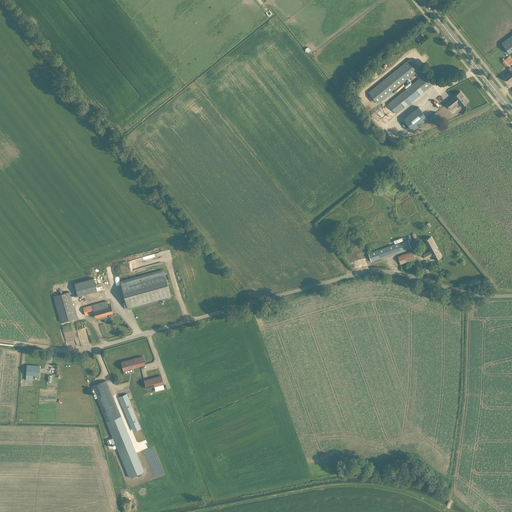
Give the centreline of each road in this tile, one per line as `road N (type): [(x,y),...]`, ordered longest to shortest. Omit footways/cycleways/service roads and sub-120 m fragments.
road 1 (unclassified): [(21,343),(87,349),(364,271),(511,297)]
road 2 (track): [(246,303),(5,0)]
road 3 (secondary): [(511,111),(422,0)]
